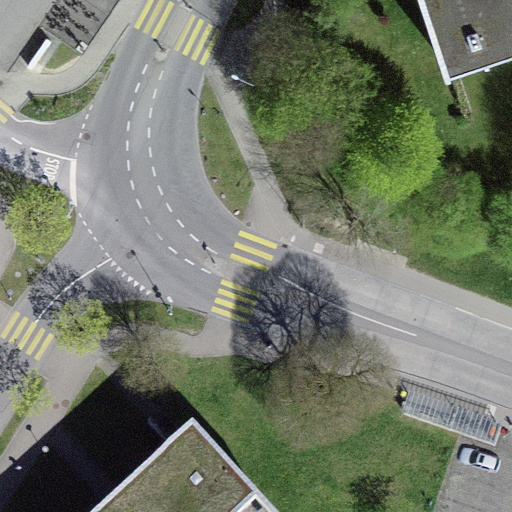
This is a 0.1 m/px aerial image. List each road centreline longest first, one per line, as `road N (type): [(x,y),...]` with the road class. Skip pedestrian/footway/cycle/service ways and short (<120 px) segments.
road 1 (tertiary): [(511,373),(205,258),(161,220)]
road 2 (tertiary): [(161,220),(138,167),(140,106),(188,0)]
road 3 (residential): [(0,379),(52,301),(161,220)]
